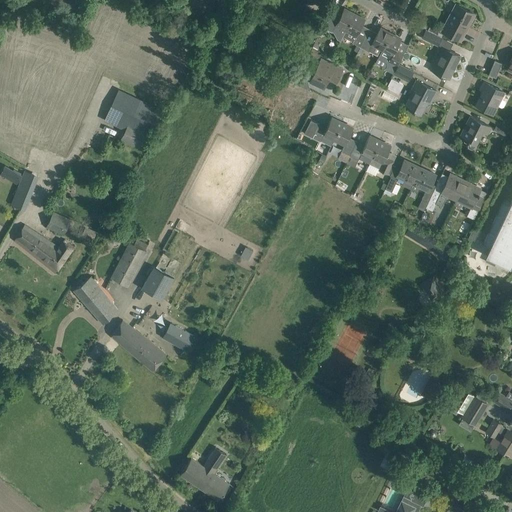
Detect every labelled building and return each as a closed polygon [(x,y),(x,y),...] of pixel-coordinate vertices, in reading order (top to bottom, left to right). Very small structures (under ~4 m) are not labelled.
[(442,31),(460,40),(464,32),(462,31),(465,26),(467,27),(474,13),(457,4),(442,31)] [(343,36),(354,14),(344,8),(336,22),(329,17),(323,27),(332,32),(333,30),(343,35),(342,36),(343,36)] [(354,49),(358,51),(368,31),(365,37),(358,33),(365,19),(354,14),(343,36),(353,41),(352,42),(356,45),(354,49)] [(427,30),(436,35),(439,28),(430,24),(427,30)] [(375,62),(391,33),(380,27),(376,35),(368,31),(358,51),(356,54),(361,56),(365,49),(368,51),(368,50),(378,56),(375,62)] [(436,35),(427,30),(426,30),(422,37),(438,45),(441,37),(436,35)] [(393,73),(398,64),(402,56),(394,52),(401,39),(391,33),(375,62),(385,67),(386,69),(393,73)] [(449,78),(460,55),(442,46),(430,70),(444,77),(444,76),(449,78)] [(312,48),(309,54),(307,57),(317,62),(322,53),(312,48)] [(322,58),(310,82),(324,88),(328,78),(336,82),(343,68),(322,58)] [(495,60),(488,74),(496,78),(502,63),(495,60)] [(393,73),(393,74),(408,82),(413,71),(398,64),(393,73)] [(429,102),(431,97),(433,98),(437,91),(415,80),(409,93),(412,94),(406,106),(414,110),(413,111),(415,112),(415,111),(420,114),(427,101),(429,102)] [(476,104),(485,109),(493,113),(504,92),(484,81),(480,89),(483,90),(476,104)] [(120,140),(143,151),(163,110),(118,90),(105,119),(125,129),(120,140)] [(460,136),(469,141),(468,143),(468,147),(471,149),(475,146),(476,145),(483,131),(488,134),(491,127),(470,116),(466,124),(467,124),(461,136),(460,136)] [(321,139),(332,144),(342,122),(331,117),(325,131),(318,127),(319,124),(311,119),(304,133),(320,141),(321,139)] [(342,122),(332,144),(332,145),(335,139),(345,144),(341,151),(338,158),(346,162),(350,155),(354,145),(346,141),(353,128),(342,122)] [(494,129),(505,135),(508,128),(497,122),(494,129)] [(369,163),(380,141),(369,135),(363,149),(354,145),(350,155),(358,159),(359,158),(369,163)] [(380,141),(369,163),(379,168),(379,169),(387,173),(392,163),(384,159),(391,146),(380,141)] [(402,185),(410,188),(420,168),(413,165),(414,164),(404,159),(397,176),(404,179),(402,185)] [(420,168),(410,188),(417,192),(420,187),(428,190),(436,174),(426,170),(426,171),(420,168)] [(14,170),(8,179),(18,184),(23,175),(14,170)] [(11,204),(24,209),(37,175),(25,170),(11,204)] [(437,186),(432,195),(426,207),(432,210),(436,203),(441,206),(445,200),(448,194),(456,198),(465,182),(450,174),(442,189),(437,186)] [(387,184),(385,189),(383,192),(390,195),(397,179),(391,176),(387,184)] [(483,200),(477,197),(478,195),(479,193),(481,189),(465,182),(456,198),(454,204),(460,207),(464,199),(473,204),(467,215),(474,218),(477,212),(483,200)] [(104,188),(96,192),(100,199),(107,195),(104,188)] [(426,207),(432,195),(426,192),(419,204),(426,207)] [(489,247),(511,258),(511,198),(510,203),(504,200),(483,244),(489,247)] [(46,226),(64,235),(71,219),(54,211),(46,226)] [(14,240),(55,272),(73,247),(63,240),(59,247),(24,224),(14,240)] [(86,226),(81,236),(93,241),(97,232),(86,226)] [(163,250),(186,260),(196,238),(174,227),(163,250)] [(468,238),(475,241),(480,230),(473,227),(468,238)] [(137,238),(134,244),(129,242),(111,277),(128,286),(146,251),(145,250),(148,244),(137,238)] [(510,266),(511,263),(511,258),(489,247),(486,255),(510,266)] [(165,272),(173,258),(163,252),(155,267),(154,266),(142,288),(162,299),(174,277),(165,272)] [(73,290),(103,324),(118,309),(91,276),(73,290)] [(444,293),(433,276),(419,284),(421,286),(422,285),(431,300),(444,293)] [(122,320),(112,335),(152,370),(159,363),(167,355),(151,341),(122,320)] [(186,350),(195,336),(171,322),(163,337),(186,350)] [(476,425),(488,405),(474,396),(468,391),(457,410),(463,414),(462,416),(476,425)] [(511,400),(497,391),(492,398),(511,409),(511,407),(511,400)] [(490,442),(506,453),(506,454),(508,455),(508,454),(511,456),(511,454),(511,430),(508,429),(501,425),(502,425),(494,420),(486,431),(494,436),(490,442)] [(191,457),(186,465),(180,474),(218,500),(229,483),(214,473),(227,455),(215,447),(203,465),(191,457)] [(388,451),(380,465),(392,471),(399,459),(394,457),(395,454),(388,451)] [(392,471),(391,472),(399,477),(409,462),(401,457),(399,459),(392,471)] [(403,495),(411,499),(415,490),(407,486),(403,495)] [(401,499),(394,511),(413,511),(416,507),(401,499)] [(469,511),(462,508),(462,509),(448,502),(443,511),(440,511),(439,511),(469,511)]
